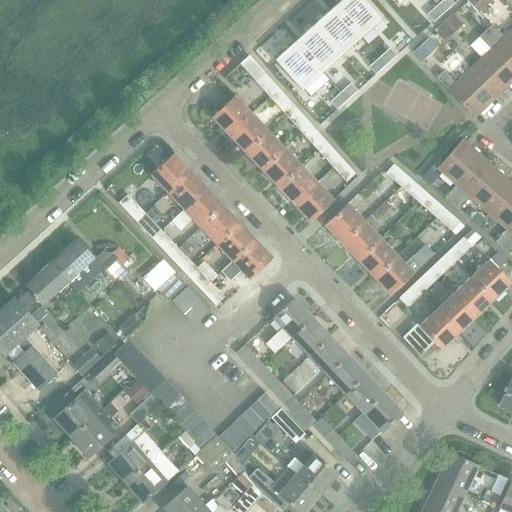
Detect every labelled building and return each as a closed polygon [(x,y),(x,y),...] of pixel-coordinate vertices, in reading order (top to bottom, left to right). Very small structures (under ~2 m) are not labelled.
[(363,0),(340,0),(333,7),(360,37),(381,19),(363,0)] [(450,0),(442,0),(437,5),(443,13),(454,3),(450,0)] [(467,0),(467,1),(478,13),(492,0),(467,0)] [(437,5),(426,15),(433,22),(443,13),(437,5)] [(333,7),(313,24),(341,55),(360,37),(333,7)] [(313,24),(294,42),(321,72),(341,55),(313,24)] [(485,31),(511,59),(511,28),(503,37),(491,25),(485,31)] [(499,94),(511,81),(511,59),(485,31),(478,37),(490,50),(472,66),(499,94)] [(413,53),(422,63),(438,48),(429,38),(413,53)] [(294,42),(273,60),(301,91),(321,72),(294,42)] [(389,48),(378,58),(385,65),(396,56),(389,48)] [(269,97),(278,88),(248,56),(239,64),(269,97)] [(378,58),(368,67),(375,74),(385,65),(378,58)] [(474,118),(499,94),(472,66),(455,83),(443,71),(436,78),(474,118)] [(350,83),(340,93),(346,100),(357,91),(350,83)] [(285,114),(294,106),(278,88),(269,97),(285,114)] [(340,93),(329,102),(336,110),(346,100),(340,93)] [(229,135),(253,112),(236,94),(212,117),(229,135)] [(301,132),(310,124),(294,106),(285,114),(301,132)] [(245,152),(269,130),(253,112),(229,135),(245,152)] [(316,149),(325,141),(310,124),(301,132),(316,149)] [(261,169),(285,147),(269,130),(245,152),(261,169)] [(451,204),(488,163),(462,140),(436,169),(455,185),(444,198),(451,204)] [(332,167),(341,159),(325,141),(316,149),(332,167)] [(301,164),(302,164),(307,160),(300,152),(295,157),(285,147),(261,169),(277,186),(301,164)] [(167,193),(190,170),(173,152),(150,175),(167,193)] [(341,159),(332,167),(346,182),(355,174),(341,159)] [(487,214),(511,185),(511,184),(488,163),(451,204),(458,210),(469,197),(487,214)] [(317,181),(302,164),(301,164),(277,186),(294,203),(317,181)] [(401,187),(409,178),(393,164),(385,173),(401,187)] [(183,210),(207,188),(190,170),(167,193),(183,210)] [(418,202),(427,194),(409,178),(401,187),(418,202)] [(317,181),(294,203),(311,221),(334,199),(317,181)] [(501,248),(511,236),(511,185),(487,214),(506,230),(495,242),(501,248)] [(199,227),(223,205),(207,188),(183,210),(199,227)] [(436,218),(445,209),(427,194),(418,202),(436,218)] [(136,222),(145,213),(127,195),(118,203),(136,222)] [(341,243),(365,221),(348,203),(324,225),(341,243)] [(215,245),(239,222),(223,205),(199,227),(215,245)] [(445,209),(436,218),(451,231),(459,222),(445,209)] [(152,239),(161,231),(145,213),(136,222),(152,239)] [(357,260),(381,238),(365,221),(341,243),(357,260)] [(232,262),(255,240),(239,222),(215,245),(232,262)] [(448,252),(456,260),(480,238),(471,230),(448,252)] [(168,256),(177,248),(161,231),(152,239),(168,256)] [(511,236),(501,248),(508,254),(511,250),(511,236)] [(374,277),(397,255),(381,238),(357,260),(374,277)] [(50,263),(68,283),(86,267),(92,274),(99,267),(113,282),(126,269),(113,254),(101,266),(77,239),(50,263)] [(255,240),(232,262),(249,280),(272,258),(255,240)] [(397,255),(374,277),(390,295),(434,253),(425,244),(405,264),(397,255)] [(185,274),(194,265),(177,248),(168,256),(185,274)] [(439,277),(456,260),(448,252),(431,268),(439,277)] [(471,277),(493,300),(511,283),(489,260),(471,277)] [(42,307),(68,283),(50,263),(24,287),(28,291),(15,303),(36,325),(47,315),(39,307),(41,306),(42,307)] [(157,290),(168,302),(185,286),(174,274),(174,273),(165,264),(145,282),(154,292),(157,290)] [(201,291),(210,283),(194,265),(185,274),(201,291)] [(422,293),(439,277),(431,268),(414,284),(422,293)] [(476,316),(493,300),(471,277),(454,293),(476,316)] [(201,291),(214,306),(223,298),(210,283),(201,291)] [(407,307),(422,293),(414,284),(399,299),(407,307)] [(179,309),(194,296),(187,288),(171,301),(179,309)] [(459,332),(476,316),(454,293),(437,309),(459,332)] [(186,317),(202,304),(194,296),(179,309),(186,317)] [(275,353),(312,318),(294,298),(274,317),(284,328),(266,344),(275,353)] [(36,325),(15,303),(14,302),(0,314),(0,349),(38,392),(57,375),(32,347),(25,353),(16,343),(36,325)] [(202,304),(186,317),(194,326),(209,312),(202,304)] [(441,348),(459,332),(437,309),(419,326),(441,348)] [(310,356),(330,337),(312,318),(275,353),(275,354),(292,337),(310,356)] [(248,333),(241,339),(258,358),(265,351),(248,333)] [(327,375),(347,355),(330,337),(310,356),(327,375)] [(120,363),(136,349),(129,341),(113,355),(120,363)] [(254,373),(262,365),(244,345),(236,353),(254,373)] [(128,371),(143,357),(136,349),(120,363),(123,366),(128,371)] [(73,367),(82,376),(101,359),(92,350),(73,367)] [(120,363),(113,355),(112,354),(90,374),(99,383),(120,363)] [(344,393),(365,374),(347,355),(327,375),(344,393)] [(135,379),(151,365),(143,357),(128,371),(135,379)] [(142,387),(158,373),(151,365),(135,379),(142,387)] [(271,391),(280,383),(262,365),(254,373),(271,391)] [(135,379),(128,371),(123,366),(119,370),(131,383),(135,379)] [(150,395),(165,381),(158,373),(142,387),(150,395)] [(362,412),(382,393),(365,374),(344,393),(362,412)] [(511,410),(511,378),(500,405),(511,410)] [(130,386),(141,398),(147,393),(136,381),(130,386)] [(157,403),(172,389),(165,381),(150,395),(151,396),(157,403)] [(289,410),(298,402),(280,383),(271,391),(289,410)] [(164,411),(180,397),(172,389),(157,403),(159,406),(164,411)] [(70,439),(103,410),(85,390),(53,419),(70,439)] [(382,393),(362,412),(380,432),(401,413),(382,393)] [(258,401),(272,417),(280,409),(266,394),(258,401)] [(159,406),(157,403),(151,396),(130,416),(138,425),(159,406)] [(171,419),(187,405),(180,397),(164,411),(171,419)] [(265,424),(272,417),(258,401),(250,409),(265,424)] [(306,429),(315,421),(298,402),(289,410),(306,429)] [(179,427),(194,412),(187,405),(171,419),(179,427)] [(257,432),(265,424),(250,409),(242,416),(257,432)] [(103,410),(70,439),(87,458),(120,429),(103,410)] [(186,435),(201,420),(194,412),(179,427),(186,435)] [(275,422),(295,444),(304,435),(284,413),(275,422)] [(249,439),(257,432),(242,416),(234,424),(249,439)] [(329,443),(337,435),(321,417),(316,421),(315,421),(306,429),(307,430),(312,425),(329,443)] [(186,435),(193,443),(208,429),(201,420),(186,435)] [(241,447),(249,439),(234,424),(226,431),(241,447)] [(200,451),(216,436),(208,429),(193,443),(200,451)] [(124,483),(149,462),(133,444),(139,439),(131,430),(107,452),(113,458),(108,463),(124,483)] [(233,454),(241,447),(226,431),(218,439),(225,446),(233,454)] [(337,435),(329,443),(347,463),(356,454),(337,435)] [(225,446),(218,439),(216,436),(200,451),(195,455),(204,465),(225,446)] [(233,455),(233,454),(225,446),(204,465),(213,474),(233,455)] [(436,480),(465,493),(479,465),(450,451),(436,480)] [(149,462),(124,483),(141,502),(165,481),(157,471),(168,462),(160,452),(149,462)] [(296,475),(319,495),(336,474),(314,455),(303,466),(293,458),(286,466),(296,475)] [(249,480),(253,484),(262,494),(270,484),(257,472),(249,480)] [(298,511),(303,511),(319,495),(296,475),(279,495),(298,511)] [(511,511),(511,479),(511,480),(500,506),(511,511)] [(433,511),(456,511),(465,493),(436,480),(423,507),(433,511)] [(238,511),(246,511),(254,503),(262,494),(253,484),(233,507),(238,511)] [(166,511),(197,511),(204,506),(187,486),(163,507),(166,511)] [(483,498),(493,502),(496,495),(487,491),(483,498)] [(262,494),(254,503),(263,511),(282,511),(283,511),(262,494)] [(204,506),(197,511),(211,511),(217,507),(211,500),(204,506)]
